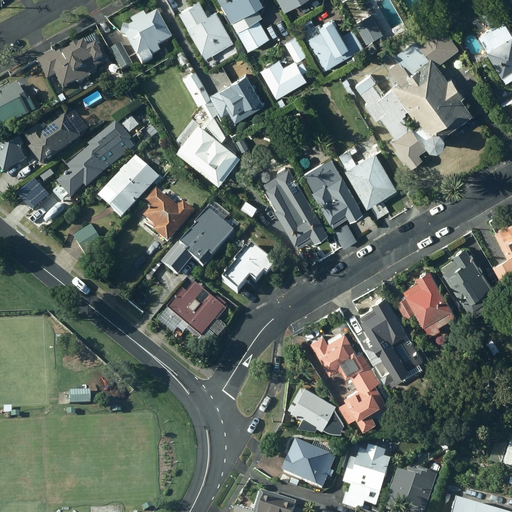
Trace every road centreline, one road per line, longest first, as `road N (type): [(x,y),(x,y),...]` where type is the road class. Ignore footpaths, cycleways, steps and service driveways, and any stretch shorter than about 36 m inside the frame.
road 1 (residential): [(203,415),(272,320),(511,178)]
road 2 (residential): [(203,415),(153,358),(0,233)]
